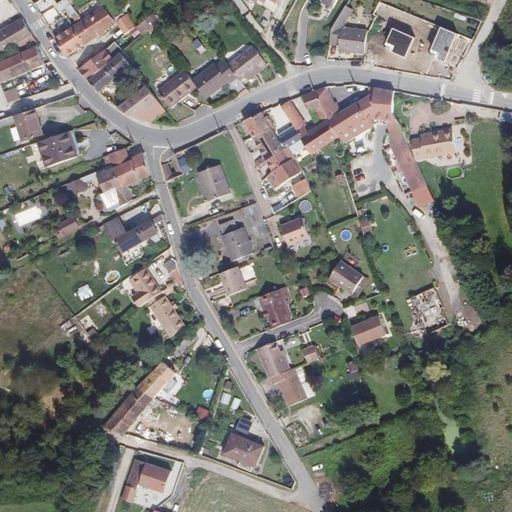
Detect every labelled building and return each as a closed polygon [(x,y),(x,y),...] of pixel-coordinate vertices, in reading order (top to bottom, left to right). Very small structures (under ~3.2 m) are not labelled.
[(64,0),(58,5),(62,10),(71,4),(69,0),(68,0),(64,0)] [(334,8),(338,0),(324,0),(327,1),(325,3),(334,8)] [(112,17),(105,8),(84,22),(95,38),(116,22),(114,19),(112,17)] [(350,15),(344,11),(334,27),(333,29),(330,44),(339,46),(339,49),(356,51),(355,52),(365,53),(368,31),(349,29),(344,25),(350,15)] [(116,22),(125,35),(136,27),(127,14),(125,16),(123,13),(114,19),(116,22)] [(75,19),(79,24),(73,27),(85,44),(95,38),(84,22),(83,21),(79,16),(75,19)] [(142,34),(152,26),(147,20),(137,27),(142,34)] [(23,49),(37,43),(24,22),(0,34),(0,53),(0,54),(14,48),(16,51),(17,52),(23,49)] [(56,39),(67,56),(85,44),(73,27),(56,39)] [(142,34),(137,27),(136,27),(125,35),(115,42),(124,51),(142,34)] [(446,62),(455,41),(458,34),(442,28),(433,50),(441,54),(439,59),(446,62)] [(393,29),(386,46),(391,48),(390,52),(406,59),(415,38),(393,29)] [(115,42),(106,51),(80,70),(90,81),(121,53),(124,51),(115,42)] [(0,61),(0,83),(1,86),(47,67),(37,45),(24,51),(23,49),(17,52),(16,51),(8,55),(7,57),(0,61)] [(269,65),(254,46),(229,66),(242,81),(247,77),(258,69),(260,71),(269,65)] [(100,93),(131,65),(121,53),(90,81),(100,93)] [(194,81),(198,86),(207,99),(229,82),(230,84),(231,83),(240,95),(248,89),(242,81),(229,66),(225,60),(217,66),(215,64),(194,81)] [(247,77),(249,80),(260,71),(258,69),(247,77)] [(198,86),(194,81),(186,71),(159,91),(172,107),(198,86)] [(152,122),(166,111),(147,86),(119,108),(130,116),(152,122)] [(368,119),(371,119),(396,120),(393,114),(395,91),(375,88),(375,93),(347,109),(346,107),(341,110),(338,110),(328,89),(328,87),(315,91),(323,106),(330,120),(340,137),(341,136),(363,122),(368,119)] [(9,105),(20,101),(17,91),(4,95),(7,103),(8,103),(9,105)] [(311,111),(317,108),(323,106),(315,91),(303,96),(311,111)] [(306,125),(290,102),(282,107),(294,127),(296,129),(297,131),(305,126),(306,125)] [(323,106),(317,108),(324,124),(330,120),(323,106)] [(272,129),(275,127),(266,111),(245,121),(254,137),(254,138),(272,129)] [(500,122),(511,122),(511,112),(500,111),(500,122)] [(44,137),(36,112),(16,119),(24,144),(44,137)] [(307,146),(312,155),(340,137),(330,120),(324,124),(309,134),(305,126),(297,131),(303,140),(307,146)] [(15,139),(21,137),(18,126),(12,128),(15,139)] [(294,127),(282,135),(284,137),(296,129),(294,127)] [(272,129),(254,138),(265,157),(259,160),(260,164),(267,160),(285,150),(278,140),(273,131),(272,129)] [(290,147),(294,145),(303,140),(297,131),(296,129),(284,137),(281,139),(278,140),(285,150),(287,149),(290,147)] [(412,140),(416,159),(457,151),(453,132),(434,136),(433,134),(422,136),(422,138),(412,140)] [(71,146),(76,144),(73,135),(67,137),(71,146)] [(67,137),(44,144),(53,170),(81,160),(76,144),(71,146),(67,137)] [(391,146),(413,192),(427,185),(408,144),(405,139),(391,146)] [(294,145),(298,151),(307,146),(303,140),(294,145)] [(111,157),(117,154),(114,144),(104,147),(108,158),(111,157)] [(294,177),(301,173),(293,160),(296,158),(290,147),(287,149),(285,150),(267,160),(260,164),(262,168),(269,164),(277,176),(278,178),(282,185),(294,177)] [(130,185),(152,176),(144,153),(129,160),(125,151),(117,154),(111,157),(116,167),(117,169),(126,187),(130,185)] [(176,171),(172,173),(168,163),(162,166),(164,171),(165,176),(166,182),(174,178),(184,174),(182,169),(179,163),(178,162),(178,160),(176,153),(175,153),(172,155),(170,156),(170,157),(176,171)] [(108,158),(102,160),(107,170),(116,167),(111,157),(108,158)] [(191,171),(185,159),(178,162),(179,163),(182,169),(184,174),(191,171)] [(231,194),(220,165),(200,172),(211,201),(231,194)] [(109,194),(126,187),(117,169),(101,178),(101,179),(109,194)] [(99,174),(77,183),(81,194),(97,187),(94,181),(101,179),(101,178),(99,174)] [(298,190),(301,198),(312,191),(307,180),(300,182),(303,188),(298,190)] [(16,187),(18,193),(28,190),(25,184),(16,187)] [(135,194),(130,185),(126,187),(131,197),(135,194)] [(115,213),(134,203),(131,197),(126,187),(109,194),(107,196),(110,204),(115,213)] [(254,195),(242,200),(245,207),(257,203),(254,195)] [(110,204),(107,196),(100,199),(103,207),(110,204)] [(265,223),(263,220),(257,203),(245,207),(242,208),(245,217),(248,216),(252,228),(257,226),(265,223)] [(114,214),(110,204),(103,207),(108,217),(114,214)] [(78,218),(62,227),(64,232),(60,235),(63,241),(84,229),(78,218)] [(289,245),(310,237),(303,218),(282,226),(289,245)] [(121,219),(106,227),(108,230),(117,246),(122,243),(128,254),(161,233),(154,222),(132,236),(121,219)] [(233,220),(219,225),(234,261),(254,254),(251,246),(253,245),(251,240),(249,241),(244,228),(238,230),(233,220)] [(269,235),(265,223),(257,226),(261,238),(269,235)] [(0,251),(1,253),(13,246),(3,230),(0,224),(0,251)] [(8,264),(19,256),(13,246),(1,253),(8,264)] [(342,262),(330,279),(353,294),(361,283),(364,285),(368,280),(365,277),(342,262)] [(186,278),(181,264),(175,274),(180,283),(186,278)] [(240,270),(239,267),(221,274),(230,296),(248,289),(247,288),(246,284),(240,270)] [(144,310),(164,295),(148,273),(136,282),(145,295),(137,301),(144,310)] [(186,278),(180,283),(186,290),(190,288),(186,278)] [(257,284),(255,280),(246,284),(247,288),(257,284)] [(361,283),(353,294),(357,296),(364,285),(361,283)] [(288,294),(286,287),(262,297),(270,317),(274,329),(292,322),(283,296),(288,294)] [(258,298),(266,319),(270,317),(262,297),(258,298)] [(167,298),(154,308),(176,339),(190,329),(167,298)] [(359,345),(387,335),(379,316),(352,327),(359,345)] [(208,332),(204,327),(183,349),(167,367),(172,372),(208,332)] [(280,351),(277,342),(258,349),(270,378),(271,378),(291,370),(285,354),(282,355),(280,351)] [(314,346),(303,350),(308,363),(319,359),(314,346)] [(167,367),(145,391),(160,402),(164,398),(180,379),(172,372),(167,367)] [(290,407),(308,399),(295,368),(291,370),(271,378),(274,385),(279,382),(290,407)] [(145,391),(108,431),(128,438),(160,402),(145,391)] [(160,402),(171,408),(175,404),(164,398),(160,402)] [(266,453),(237,442),(230,460),(241,466),(244,465),(260,471),(266,453)] [(172,474),(137,461),(124,501),(133,504),(140,486),(164,494),(172,474)]
